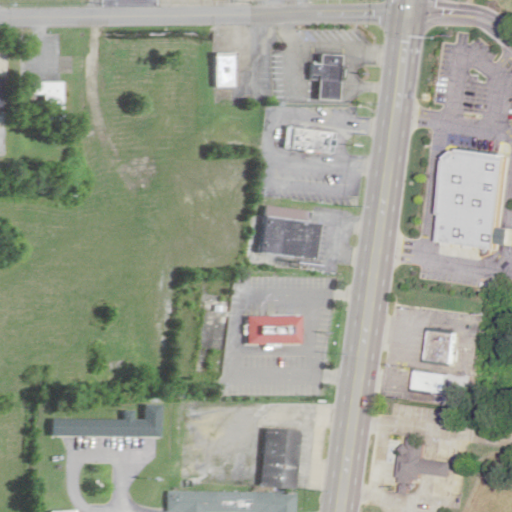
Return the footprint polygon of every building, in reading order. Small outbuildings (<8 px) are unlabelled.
[(212,87),(232,87),(232,53),(212,53),(212,87)] [(320,56),(319,65),(310,64),(309,80),(318,81),(317,97),(317,100),(339,101),(339,97),(342,58),(320,56)] [(27,82),(27,96),(39,96),(39,122),(58,122),(58,81),(27,82)] [(286,127),(283,148),(331,154),(334,132),(286,127)] [(454,159),(442,242),(502,251),(511,183),(511,155),(466,149),(454,159)] [(265,206),(259,253),(318,260),(323,224),(308,222),(310,212),(265,206)] [(249,316),(248,346),(300,346),(300,317),(249,316)] [(425,329),(420,361),(451,366),(456,334),(425,329)] [(444,393),(447,375),(414,370),(412,388),(444,393)] [(52,421),(52,439),(161,438),(161,405),(145,406),(145,420),(131,420),(131,411),(120,411),(120,420),(52,421)] [(257,488),(292,490),(295,430),(260,428),(257,488)] [(407,436),(400,488),(422,491),(425,473),(440,476),(455,478),(457,464),(441,462),(426,459),(429,439),(407,436)] [(184,511),(184,507),(172,507),(173,491),(291,493),(291,511),(271,511),(206,511),(184,511)]
